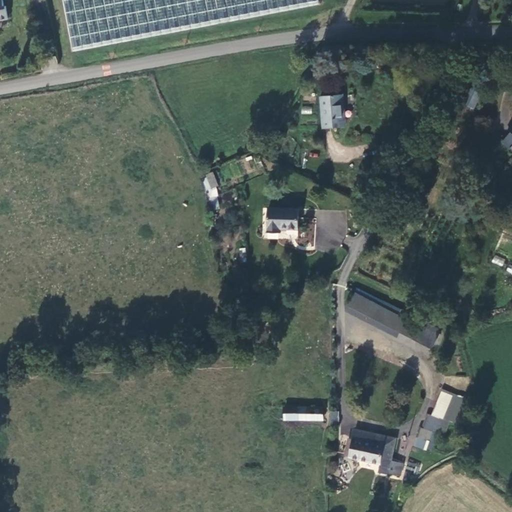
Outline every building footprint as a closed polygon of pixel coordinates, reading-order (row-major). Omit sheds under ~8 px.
[(315,0),(314,0),(58,0),(70,53),(315,0)] [(479,93),(466,86),(458,102),(472,108),(479,93)] [(318,96),(323,127),(346,124),(342,93),(318,96)] [(511,129),(502,141),(511,149),(511,129)] [(205,174),(210,189),(218,186),(214,171),(205,174)] [(266,232),(279,232),(279,229),(296,229),(296,208),(267,207),(266,232)] [(494,255),(491,262),(502,266),(505,259),(494,255)] [(356,297),(350,309),(429,353),(437,337),(402,317),(400,320),(356,297)] [(322,410),(284,409),(284,421),(322,423),(322,410)] [(339,411),(330,411),(329,421),(338,421),(339,411)] [(448,422),(428,415),(423,429),(421,429),(415,446),(423,449),(425,441),(434,444),(437,434),(443,436),(448,422)] [(395,437),(357,430),(356,441),(353,440),(350,456),(382,461),(382,463),(391,464),(392,458),(395,437)] [(403,460),(392,458),(391,464),(382,463),(381,471),(401,474),(403,460)] [(408,462),(406,470),(417,473),(419,464),(408,462)]
